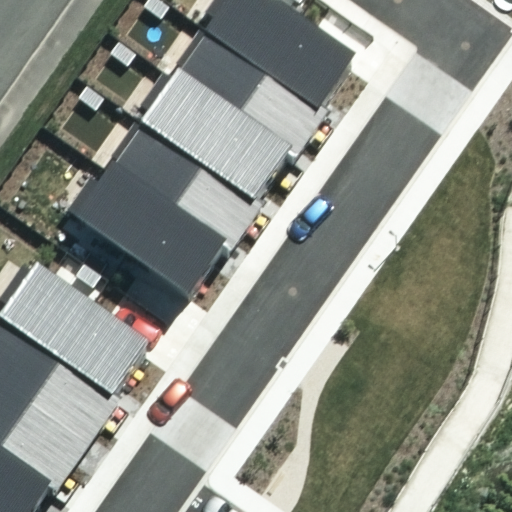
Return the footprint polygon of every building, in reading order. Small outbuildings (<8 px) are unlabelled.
[(275,0),(315,39),(352,0),(275,0)] [(511,109),(511,0),(464,0),(405,108),(488,154),(511,109)] [(302,98),(232,29),(89,172),(159,241),(302,98)] [(445,227),(349,205),(313,363),(409,385),(445,227)] [(0,511),(243,511),(270,357),(126,333),(103,492),(0,412),(0,511)]
